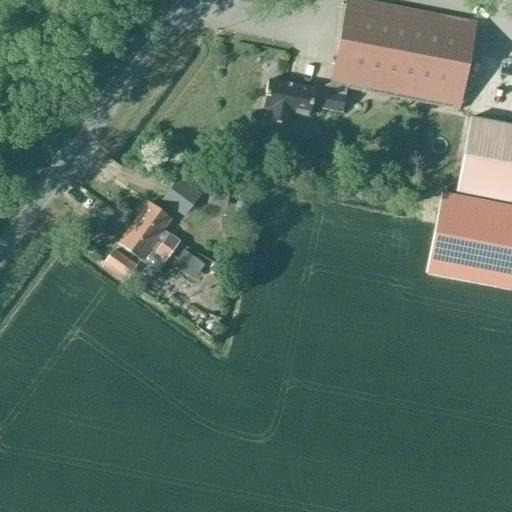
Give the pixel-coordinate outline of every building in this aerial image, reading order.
[(457,111),(460,97),(475,24),(354,0),(347,0),(329,92),(324,95),(313,93),(313,92),(263,82),(258,107),(263,108),(261,121),(285,126),(288,113),(305,116),(307,106),(337,112),(342,88),(457,111)] [(454,195),(511,206),(511,126),(469,117),(454,195)] [(176,181),(162,201),(184,217),(199,198),(176,181)] [(213,186),(210,197),(227,202),(230,190),(213,186)] [(511,291),(511,208),(444,195),(428,275),(511,291)] [(132,225),(171,253),(179,243),(163,231),(170,221),(147,204),(132,225)] [(221,219),(221,230),(235,230),(235,219),(221,219)] [(171,253),(132,225),(116,247),(140,263),(149,251),(164,262),(171,253)] [(202,265),(183,250),(174,263),(193,277),(202,265)] [(127,282),(137,269),(114,253),(104,266),(127,282)] [(218,257),(213,265),(225,272),(230,264),(218,257)] [(205,273),(219,280),(223,273),(208,266),(205,273)]
